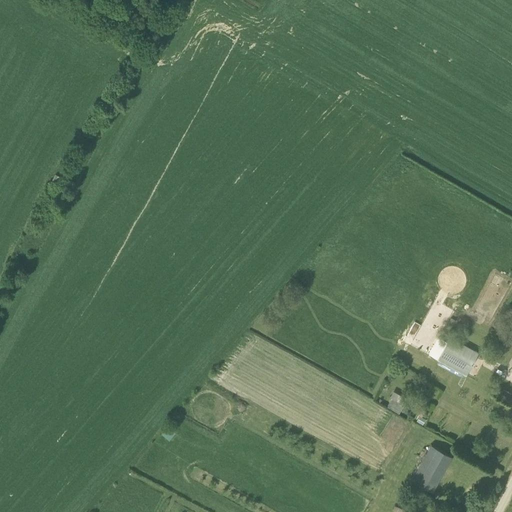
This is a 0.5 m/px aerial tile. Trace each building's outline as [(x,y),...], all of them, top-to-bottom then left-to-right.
[(496,318),(487,313),(480,324),(490,329),(496,318)] [(454,321),(451,319),(446,327),(450,329),(454,321)] [(447,341),(440,338),(430,355),(437,359),(437,360),(466,375),(478,352),(450,336),(447,341)] [(403,404),(392,398),(387,407),(398,413),(403,404)] [(420,416),(417,421),(423,425),(426,419),(420,416)] [(161,433),(169,439),(174,431),(167,426),(161,433)] [(431,492),(449,455),(428,444),(410,481),(431,492)] [(421,493),(419,497),(424,499),(422,503),(428,506),(431,498),(427,496),(427,495),(421,493)]
